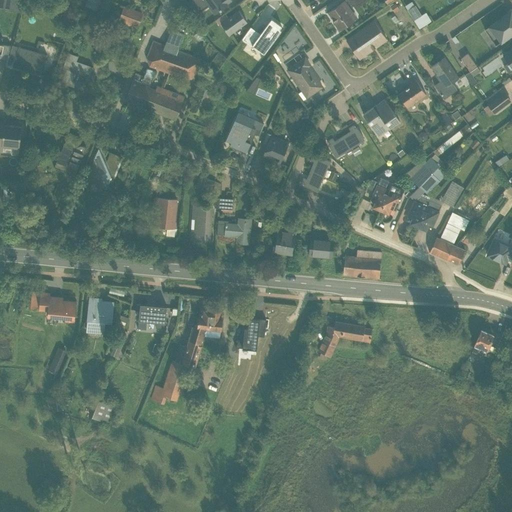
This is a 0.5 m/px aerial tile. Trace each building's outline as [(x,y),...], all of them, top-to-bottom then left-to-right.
[(0,0),(0,9),(19,13),(14,0),(0,0)] [(191,0),(191,1),(199,13),(209,6),(214,13),(228,4),(227,3),(231,0),(191,0)] [(412,23),(424,16),(420,10),(415,13),(406,0),(405,0),(400,4),(412,23)] [(384,5),(388,11),(394,7),(389,1),(384,5)] [(125,2),(120,16),(139,23),(144,8),(125,2)] [(355,20),(343,2),(327,12),(339,31),(355,20)] [(499,43),(511,33),(511,13),(509,10),(487,27),(499,43)] [(219,11),(209,18),(212,23),(222,15),(219,11)] [(246,23),(237,11),(220,23),(228,35),(246,23)] [(264,55),(282,27),(269,18),(258,35),(249,29),(242,40),(264,55)] [(386,40),(373,22),(346,41),(359,59),(386,40)] [(172,26),(166,40),(158,37),(158,38),(153,36),(146,53),(151,55),(149,62),(190,78),(200,52),(196,51),(201,37),(172,26)] [(0,43),(0,60),(6,62),(8,45),(0,43)] [(46,54),(10,44),(7,55),(13,57),(11,67),(40,75),(46,54)] [(511,64),(511,48),(502,56),(507,63),(509,61),(511,64)] [(213,62),(218,56),(212,51),(207,57),(213,62)] [(85,86),(93,62),(65,52),(56,76),(85,86)] [(272,63),(277,59),(271,52),(267,56),(272,63)] [(476,66),(467,53),(459,58),(468,71),(476,66)] [(444,58),(430,67),(443,88),(457,78),(444,58)] [(322,88),(302,59),(285,71),(305,100),(322,88)] [(138,78),(147,79),(149,69),(140,67),(138,78)] [(148,83),(135,78),(126,103),(139,107),(148,83)] [(201,79),(190,107),(204,112),(214,85),(201,79)] [(426,96),(415,79),(408,84),(410,87),(397,95),(406,110),(426,96)] [(139,107),(157,114),(166,90),(148,83),(139,107)] [(477,106),(482,114),(506,100),(497,86),(479,96),(483,103),(477,106)] [(184,97),(166,90),(157,114),(174,121),(184,97)] [(384,101),(362,116),(376,137),(398,122),(384,101)] [(434,151),(466,128),(451,108),(443,114),(447,119),(433,129),(440,138),(430,145),(434,151)] [(252,119),(237,112),(223,141),(244,151),(248,143),(242,141),(252,119)] [(0,148),(15,149),(17,122),(0,121),(0,148)] [(326,139),(335,155),(363,138),(353,123),(326,139)] [(258,154),(277,162),(286,142),(267,134),(258,154)] [(53,166),(75,175),(87,145),(65,136),(53,166)] [(111,184),(121,158),(109,153),(105,164),(98,149),(86,181),(104,188),(107,182),(111,184)] [(427,153),(420,160),(417,156),(401,170),(413,183),(435,162),(427,153)] [(499,153),(489,160),(492,165),(502,159),(499,153)] [(313,155),(311,154),(308,161),(311,162),(307,170),(322,177),(328,161),(314,154),(313,155)] [(378,155),(368,159),(371,168),(382,165),(378,155)] [(135,194),(143,163),(127,159),(120,190),(135,194)] [(165,180),(174,181),(177,163),(168,162),(165,180)] [(322,177),(307,170),(304,178),(300,177),(298,184),(301,185),(300,187),(315,193),(322,177)] [(441,195),(453,202),(463,184),(452,177),(441,195)] [(370,208),(380,212),(386,195),(382,193),(384,188),(375,185),(369,200),(373,202),(370,208)] [(386,195),(380,212),(391,216),(399,195),(398,194),(400,189),(389,186),(386,195)] [(507,200),(497,190),(486,202),(496,212),(507,200)] [(228,209),(229,195),(215,195),(214,208),(228,209)] [(175,235),(177,199),(152,197),(150,233),(175,235)] [(418,197),(417,201),(411,198),(404,216),(410,218),(408,223),(415,226),(426,201),(418,197)] [(433,203),(426,201),(415,226),(422,229),(424,224),(431,226),(438,209),(431,206),(433,203)] [(472,214),(476,209),(467,203),(463,208),(472,214)] [(212,205),(190,204),(188,239),(210,240),(212,205)] [(465,222),(469,216),(463,212),(459,217),(465,222)] [(451,244),(447,242),(459,219),(451,215),(439,239),(436,237),(429,252),(443,259),(451,244)] [(218,223),(217,237),(234,238),(233,245),(249,246),(251,219),(236,218),(235,225),(218,223)] [(275,228),(271,252),(289,255),(293,232),(275,228)] [(506,262),(509,257),(511,258),(511,235),(509,234),(508,236),(496,231),(486,253),(506,262)] [(310,236),(308,257),(332,260),(334,238),(310,236)] [(464,250),(451,244),(443,259),(457,265),(464,250)] [(357,250),(356,257),(344,256),(343,275),(379,278),(380,252),(357,250)] [(73,323),(75,302),(61,301),(61,298),(48,296),(48,294),(33,292),(32,310),(45,311),(44,321),(73,323)] [(100,299),(88,298),(85,331),(100,332),(101,323),(110,324),(112,303),(100,302),(100,299)] [(166,307),(135,305),(134,312),(137,312),(136,319),(156,321),(155,328),(164,329),(166,307)] [(198,313),(196,328),(191,327),(184,347),(179,345),(174,362),(171,361),(162,389),(155,386),(150,400),(162,404),(164,398),(175,402),(177,395),(181,396),(183,387),(189,388),(203,337),(220,338),(223,315),(218,315),(219,308),(205,307),(204,313),(198,313)] [(258,336),(263,336),(265,319),(245,317),(244,327),(235,347),(256,349),(258,336)] [(315,351),(328,358),(338,338),(369,343),(371,330),(363,328),(364,326),(334,321),(333,327),(328,326),(315,351)] [(481,330),(469,356),(475,358),(480,347),(485,350),(492,335),(481,330)] [(52,344),(43,368),(53,371),(62,347),(52,344)] [(370,349),(370,357),(378,358),(379,350),(370,349)] [(109,422),(114,407),(94,399),(91,415),(109,422)]
